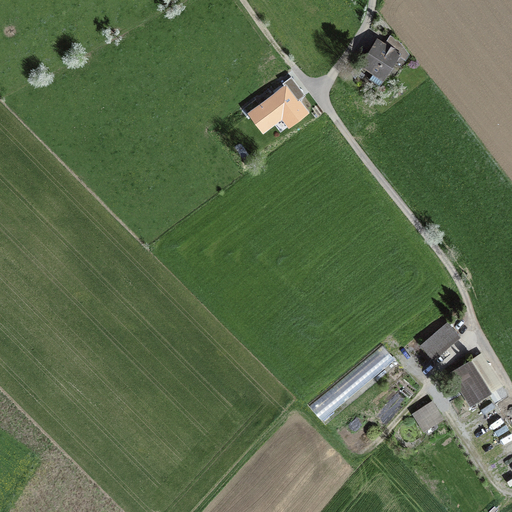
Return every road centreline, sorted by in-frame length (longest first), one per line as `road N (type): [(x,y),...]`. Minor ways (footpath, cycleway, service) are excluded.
road 1 (residential): [(373,0),(320,98),(441,251),(501,374)]
road 2 (track): [(511,495),(498,491),(429,383),(366,451)]
road 3 (track): [(246,0),(320,98)]
